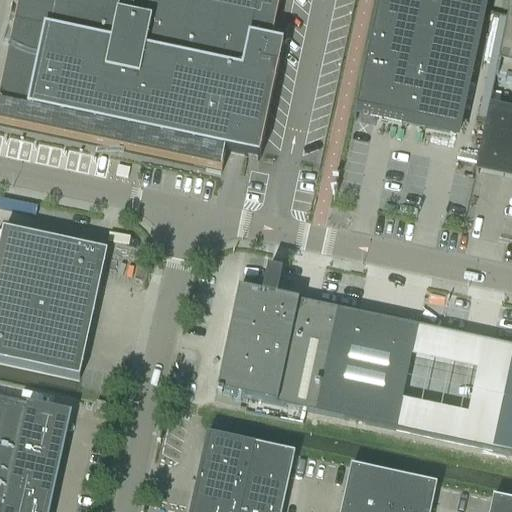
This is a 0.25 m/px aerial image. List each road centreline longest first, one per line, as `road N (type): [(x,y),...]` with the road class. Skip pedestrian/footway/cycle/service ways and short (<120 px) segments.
road 1 (unclassified): [(511,282),(188,212)]
road 2 (residential): [(123,511),(188,212)]
road 3 (unclassified): [(188,212),(0,171)]
